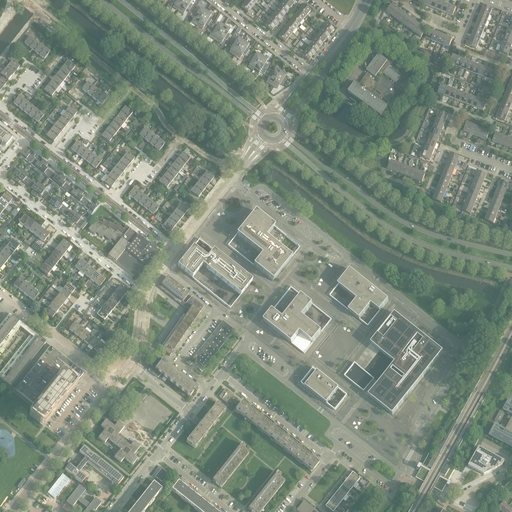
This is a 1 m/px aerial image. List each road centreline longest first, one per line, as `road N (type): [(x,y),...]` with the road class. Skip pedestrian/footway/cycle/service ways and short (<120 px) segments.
road 1 (residential): [(399,472),(467,352),(351,257)]
road 2 (secondary): [(279,138),(404,235),(511,267)]
road 3 (secondary): [(511,254),(406,222),(283,134)]
road 4 (secondary): [(101,0),(260,123)]
road 5 (residential): [(147,293),(0,177)]
road 6 (secondary): [(264,118),(120,0)]
road 7 (residential): [(11,511),(113,383)]
road 8 (residential): [(113,383),(0,292)]
road 9 (residential): [(328,458),(221,373)]
road 10 (residential): [(351,257),(334,262),(250,194)]
road 11 (residential): [(351,257),(267,190),(250,194)]
